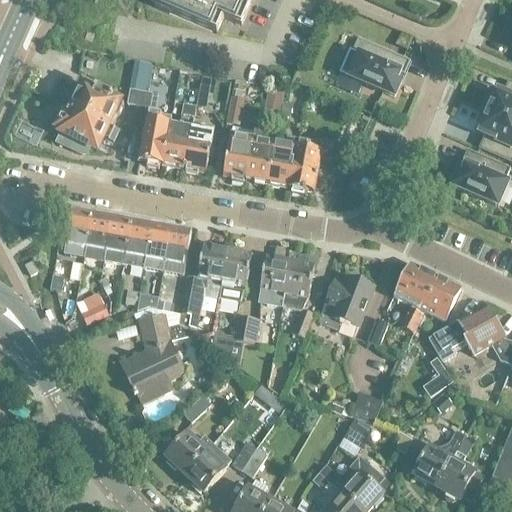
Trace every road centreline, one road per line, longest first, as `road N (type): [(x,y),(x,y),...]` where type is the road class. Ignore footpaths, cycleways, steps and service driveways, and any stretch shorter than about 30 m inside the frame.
road 1 (residential): [(13,197),(45,184),(340,232),(372,228)]
road 2 (residential): [(372,228),(473,0)]
road 3 (secondary): [(108,481),(20,326),(0,311)]
road 4 (residential): [(372,228),(511,293)]
